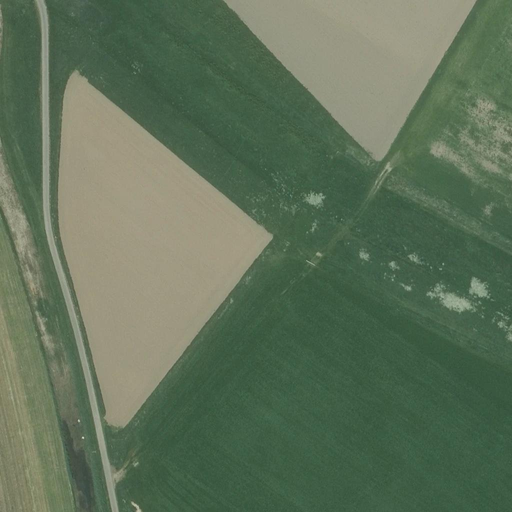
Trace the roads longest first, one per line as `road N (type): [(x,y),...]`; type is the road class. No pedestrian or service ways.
road 1 (unclassified): [(114,511),(47,227),(39,0)]
road 2 (track): [(108,480),(126,471),(316,258)]
